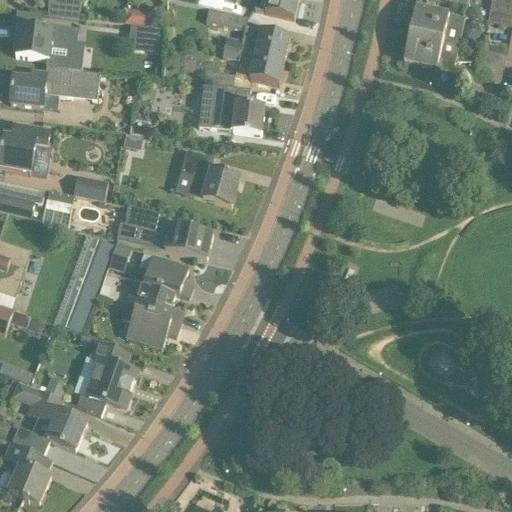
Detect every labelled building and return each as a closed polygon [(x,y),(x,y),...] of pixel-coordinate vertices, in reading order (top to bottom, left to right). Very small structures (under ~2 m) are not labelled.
[(50,0),(47,20),(52,21),(80,24),(82,0),(50,0)] [(200,0),(168,0),(169,4),(198,11),(200,0)] [(300,0),(298,0),(244,0),(256,4),(254,14),(265,16),(265,17),(295,24),(300,0)] [(511,0),(492,0),(490,15),(511,18),(511,0)] [(465,23),(416,12),(410,39),(459,50),(465,23)] [(122,14),(122,27),(150,28),(150,15),(122,14)] [(206,27),(220,30),(223,17),(209,14),(206,27)] [(511,30),(511,18),(490,15),(488,27),(511,30)] [(223,17),(220,30),(245,36),(246,32),(247,32),(249,23),(223,17)] [(137,32),(136,42),(161,45),(162,34),(137,32)] [(76,52),(77,40),(50,36),(20,33),(17,60),(47,64),(46,72),(62,74),(65,51),(76,52)] [(290,42),(261,35),(257,49),(227,43),(225,53),(242,56),(255,59),(285,66),(290,42)] [(453,78),(459,50),(410,39),(404,67),(453,78)] [(224,57),(223,63),(239,67),(242,56),(225,53),(224,57)] [(474,82),(501,88),(507,61),(481,55),(474,82)] [(285,66),(255,59),(250,83),(279,90),(285,66)] [(45,99),(95,105),(98,78),(62,74),(46,72),(46,78),(31,77),(30,84),(14,82),(11,109),(43,113),(45,99)] [(204,76),(203,90),(216,92),(231,93),(233,80),(204,76)] [(231,93),(216,92),(210,134),(232,136),(232,138),(263,142),(267,113),(250,111),(251,95),(231,93)] [(0,174),(31,180),(32,178),(46,181),(51,154),(48,153),(50,136),(15,129),(12,142),(5,141),(0,169),(0,174)] [(124,151),(138,154),(141,142),(126,139),(124,151)] [(232,213),(240,184),(211,175),(214,164),(187,156),(176,197),(232,213)] [(109,188),(79,182),(75,201),(105,207),(109,188)] [(42,210),(45,196),(38,194),(37,194),(0,186),(0,199),(34,208),(42,210)] [(34,208),(0,199),(0,218),(30,225),(34,208)] [(163,228),(165,220),(129,212),(125,229),(121,228),(117,246),(207,267),(214,240),(163,228)] [(114,250),(91,242),(58,328),(82,337),(114,250)] [(132,253),(117,249),(110,271),(125,276),(132,253)] [(138,273),(134,286),(176,300),(189,304),(194,292),(184,289),(189,274),(153,262),(148,277),(138,273)] [(0,294),(17,301),(26,274),(0,264),(0,294)] [(134,286),(125,313),(181,331),(185,318),(172,313),(176,300),(134,286)] [(9,329),(14,316),(0,311),(0,340),(5,342),(9,329)] [(177,343),(181,331),(125,313),(121,325),(131,328),(127,343),(163,354),(167,340),(177,343)] [(14,316),(9,329),(27,334),(31,323),(31,322),(14,316)] [(42,327),(31,323),(27,334),(39,338),(42,327)] [(92,363),(96,364),(100,366),(87,403),(125,416),(131,399),(128,397),(131,388),(134,389),(138,378),(126,374),(130,361),(96,349),(92,363)] [(45,397),(62,403),(67,390),(50,383),(45,397)] [(31,410),(27,419),(52,430),(45,444),(75,457),(87,429),(54,415),(59,404),(19,387),(12,402),(31,410)] [(0,442),(5,445),(11,430),(0,425),(0,442)] [(40,511),(52,483),(47,481),(53,468),(11,449),(6,463),(20,469),(8,497),(40,511)]
